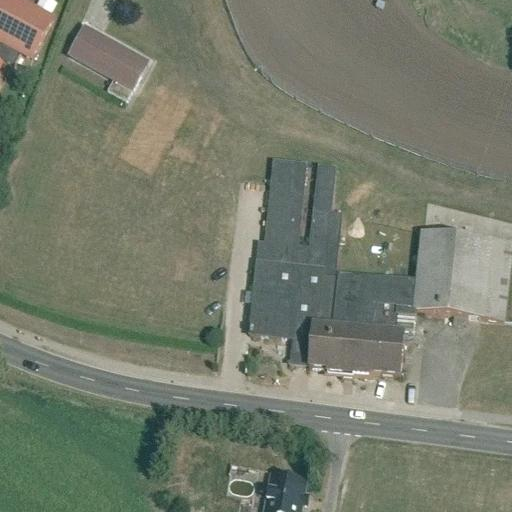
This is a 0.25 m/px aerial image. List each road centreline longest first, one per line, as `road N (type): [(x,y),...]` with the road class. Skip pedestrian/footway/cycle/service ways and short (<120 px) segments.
road 1 (tertiary): [(0,341),(110,380),(325,410)]
road 2 (tertiary): [(325,410),(511,435)]
